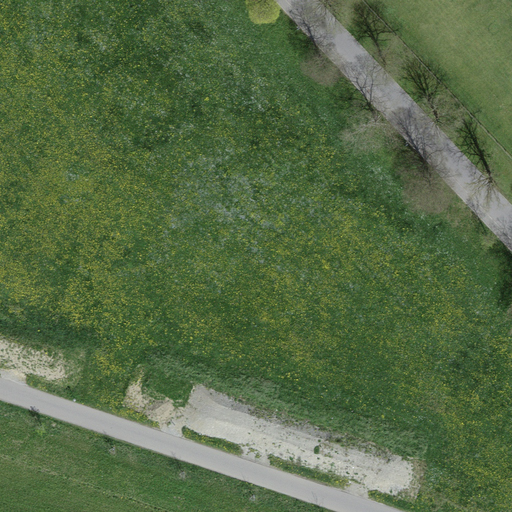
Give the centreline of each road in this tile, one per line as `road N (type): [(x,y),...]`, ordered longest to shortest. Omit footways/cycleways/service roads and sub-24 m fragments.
road 1 (unclassified): [(0,388),(372,511)]
road 2 (unclassified): [(309,0),(511,217)]
